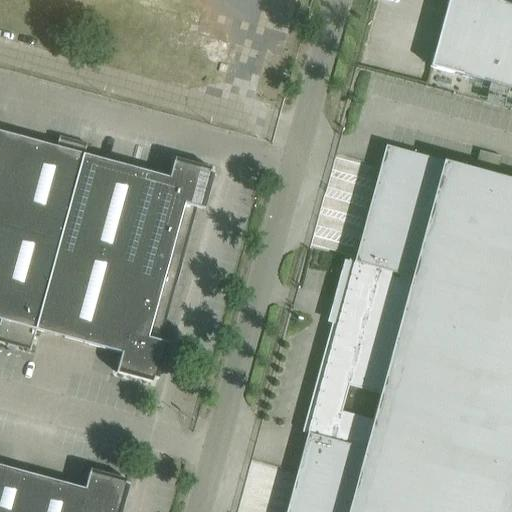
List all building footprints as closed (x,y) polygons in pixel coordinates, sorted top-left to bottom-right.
[(511,6),(489,0),(449,0),(431,67),(511,89),(511,6)] [(0,214),(21,138),(0,132),(0,214)] [(60,243),(84,155),(87,145),(86,144),(86,145),(60,138),(60,137),(59,137),(56,147),(21,138),(0,214),(0,320),(0,321),(0,320),(0,341),(8,344),(7,346),(17,348),(18,346),(30,350),(29,350),(31,351),(36,331),(60,243)] [(349,260),(302,433),(307,434),(286,511),(511,511),(511,180),(386,147),(354,262),(349,260)] [(211,186),(215,174),(211,173),(212,169),(175,159),(169,178),(84,155),(60,243),(177,275),(179,267),(182,268),(182,265),(180,265),(196,208),(204,211),(208,198),(209,199),(212,186),(211,186)] [(177,275),(60,243),(36,331),(121,354),(116,373),(153,383),(154,379),(158,380),(161,368),(162,368),(166,356),(165,356),(168,344),(159,341),(175,285),(177,285),(178,283),(175,282),(177,275)] [(126,497),(130,485),(126,484),(127,480),(90,470),(85,489),(0,466),(0,508),(14,511),(122,511),(123,509),(124,510),(125,507),(123,507),(125,500),(127,500),(127,497),(126,497)]
